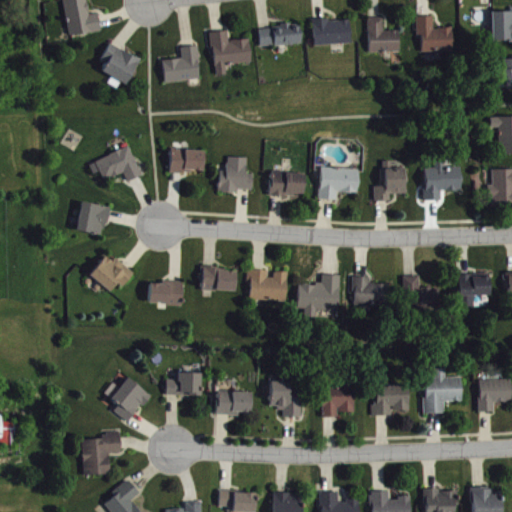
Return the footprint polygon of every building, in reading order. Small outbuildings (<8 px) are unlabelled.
[(103,33),(100,15),(91,16),(89,0),(64,0),(65,0),(71,37),(103,33)] [(511,12),(493,13),(494,43),(511,42),(511,12)] [(424,53),(455,53),(455,29),(436,30),(436,18),(419,18),(420,37),(424,37),(424,53)] [(386,19),(370,19),(371,54),(401,54),(401,32),(386,32),(386,19)] [(316,47),(353,46),(352,21),(315,22),(316,47)] [(304,45),(302,26),(261,29),(262,48),(304,45)] [(251,40),(231,43),(230,32),(213,34),(217,77),(229,76),(228,66),(253,63),(251,40)] [(104,73),(113,78),(110,85),(124,92),(140,59),(111,45),(104,61),(108,64),(104,73)] [(202,81),(200,47),(183,48),(184,60),(165,61),(166,84),(202,81)] [(511,117),(492,118),(493,133),(501,133),(502,156),(511,155),(511,117)] [(144,177),(131,148),(97,162),(106,182),(126,174),(129,183),(144,177)] [(172,173),(205,174),(206,152),(173,151),(172,173)] [(222,172),(222,193),(254,194),(255,176),(248,176),(249,159),(229,159),(229,173),(222,172)] [(407,170),(395,170),(395,162),(384,163),(384,188),(377,188),(377,203),(393,202),(393,196),(407,195),(407,170)] [(427,202),(443,201),(443,192),(463,192),(463,169),(447,169),(447,163),(437,163),(437,169),(426,170),(427,202)] [(322,201),(339,201),(339,194),(360,195),(361,170),(323,169),(322,201)] [(511,170),(494,171),(495,187),(492,187),(492,206),(511,205),(511,170)] [(306,198),(307,175),(274,173),(273,196),(306,198)] [(78,233),(106,236),(110,208),(82,204),(78,233)] [(91,277),(111,293),(119,284),(125,288),(135,276),(109,255),(91,277)] [(237,293),(238,271),(205,270),(204,292),(237,293)] [(288,302),(289,274),(276,273),(276,279),(269,279),(270,272),(250,272),(250,283),(252,283),(252,301),(288,302)] [(300,311),(307,311),(306,318),(340,319),(342,277),(324,276),(324,286),(301,285),(300,311)] [(442,289),(422,289),(422,277),(405,277),(406,310),(442,309),(442,289)] [(461,298),(492,297),(491,277),(460,278),(461,298)] [(372,279),(356,278),(355,306),(390,308),(390,286),(372,285),(372,279)] [(184,283),(173,283),(173,286),(151,285),(151,305),(184,306),(184,283)] [(464,379),(447,379),(447,371),(437,371),(437,380),(427,380),(427,416),(447,416),(446,403),(464,403),(464,379)] [(169,381),(168,397),(202,398),(203,375),(180,374),(180,382),(169,381)] [(120,406),(115,414),(132,424),(151,395),(127,380),(113,402),(120,406)] [(481,413),(496,413),(496,404),(511,403),(511,380),(481,382),(481,413)] [(285,419),(303,419),(302,384),(272,385),(273,410),(285,409),(285,419)] [(411,412),(411,386),(375,387),(376,417),(394,417),(394,412),(411,412)] [(357,414),(356,387),(324,388),(324,419),(341,419),(341,414),(357,414)] [(252,415),(253,394),(220,393),(219,416),(242,417),(242,414),(252,415)] [(0,432),(6,432),(6,441),(13,441),(13,432),(22,432),(22,419),(0,419),(0,432)] [(123,455),(122,437),(83,439),(85,477),(112,476),(111,455),(123,455)] [(140,511),(132,502),(141,495),(130,481),(113,495),(116,499),(107,506),(111,511),(140,511)] [(474,511),(504,511),(504,490),(474,491),(474,511)] [(427,511),(458,511),(458,492),(427,492),(427,511)] [(221,508),(234,508),(233,511),(256,511),(257,494),(222,493),(221,508)] [(374,511),(412,511),(413,499),(391,500),(391,493),(374,493),(374,511)] [(303,511),(304,495),(275,494),(274,511),(303,511)] [(361,511),(361,502),(341,502),(340,494),(323,494),(323,511),(361,511)]
